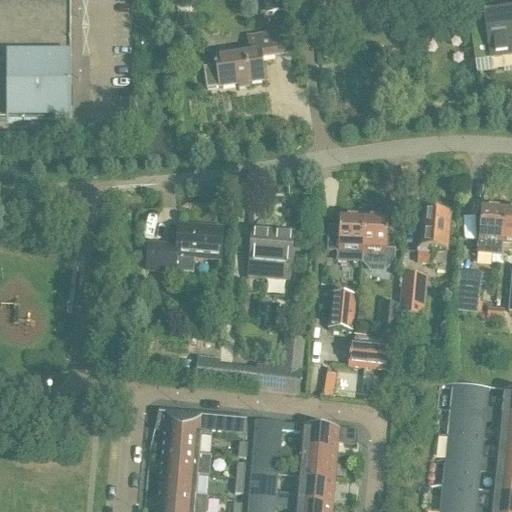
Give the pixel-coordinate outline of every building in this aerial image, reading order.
[(0,0),(0,123),(71,124),(71,89),(70,0),(0,0)] [(193,0),(175,0),(177,17),(195,15),(193,0)] [(267,1),(269,15),(286,12),(284,0),(261,0),(261,1),(267,1)] [(511,14),(485,18),(491,61),(511,57),(511,14)] [(205,70),(208,91),(219,89),(219,90),(265,83),(261,60),(275,58),(272,36),(248,40),(250,51),(214,57),(216,69),(205,70)] [(52,136),(52,146),(64,146),(64,136),(52,136)] [(502,246),(505,213),(494,212),(492,209),(486,209),(484,211),(481,211),(477,255),(491,257),(491,265),(500,265),(501,246),(502,246)] [(511,213),(505,213),(502,246),(511,246),(511,213)] [(418,255),(420,255),(419,262),(430,263),(430,256),(432,256),(433,253),(446,254),(450,217),(446,217),(446,215),(436,214),(435,216),(423,215),(421,237),(419,237),(418,255)] [(336,263),(362,264),(364,221),(352,221),(351,219),(345,218),(343,220),(340,220),(339,230),(328,229),(326,254),(336,254),(336,263)] [(364,221),(362,264),(362,267),(365,267),(371,273),(384,274),(391,268),(395,268),(396,251),(386,250),(388,223),(385,222),(383,220),(377,220),(375,222),(364,221)] [(149,246),(146,271),(146,272),(192,276),(194,260),(220,262),(223,232),(178,228),(176,249),(149,246)] [(249,264),(261,265),(259,281),(275,282),(277,266),(291,267),(293,235),(252,232),(249,264)] [(455,314),(477,316),(481,277),(459,274),(455,314)] [(402,278),(399,317),(423,319),(426,280),(402,278)] [(328,331),(352,334),(356,298),(332,295),(328,331)] [(380,335),(394,336),(397,306),(383,305),(380,335)] [(487,323),(495,323),(496,311),(488,311),(487,323)] [(496,311),(495,323),(502,324),(504,312),(496,311)] [(258,368),(255,393),(298,398),(304,342),(286,340),(282,371),(258,368)] [(351,345),(349,362),(348,369),(388,373),(390,349),(351,345)] [(196,383),(216,386),(218,363),(198,361),(196,383)] [(452,388),(450,415),(511,420),(511,394),(503,393),(501,412),(487,411),(489,392),(452,388)] [(163,435),(161,455),(199,458),(201,438),(247,442),(246,420),(159,412),(155,434),(163,435)] [(511,420),(450,415),(447,441),(484,444),(486,425),(500,426),(498,445),(511,446),(511,420)] [(255,424),(253,449),(280,452),(282,434),(302,436),(300,453),(336,456),(337,446),(357,447),(356,432),(255,424)] [(447,441),(444,465),(511,471),(511,446),(498,445),(496,462),(482,461),(484,444),(447,441)] [(238,461),(246,462),(247,446),(239,445),(238,461)] [(253,449),(250,474),(278,477),(280,459),(300,461),(298,478),(334,482),(336,456),(300,453),(280,452),(253,449)] [(160,475),(197,478),(209,479),(211,459),(199,458),(161,455),(160,475)] [(511,471),(444,465),(442,489),(479,493),(480,475),(494,476),(493,494),(511,496),(511,471)] [(237,466),(236,481),(244,482),(245,467),(237,466)] [(250,474),(248,500),(332,507),(334,482),(298,478),(297,497),(276,495),(278,477),(250,474)] [(160,475),(158,495),(196,498),(197,478),(160,475)] [(244,482),(236,481),(235,496),(243,497),(244,482)] [(442,489),(439,511),(511,511),(511,496),(493,494),(490,511),(486,511),(477,511),(479,493),(442,489)] [(158,495),(156,511),(206,511),(208,499),(196,498),(158,495)] [(248,500),(247,511),(274,511),(275,509),(295,511),(331,511),(332,507),(248,500)]
